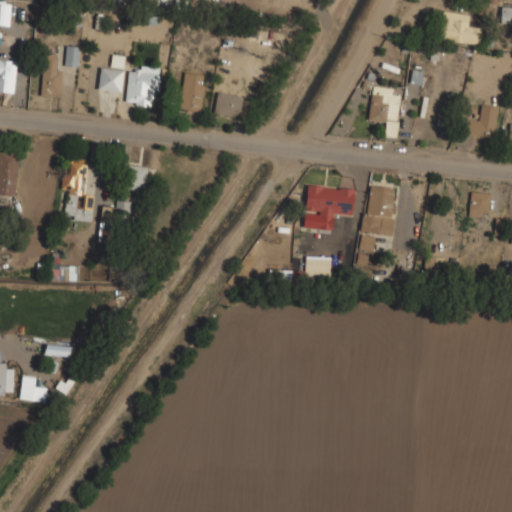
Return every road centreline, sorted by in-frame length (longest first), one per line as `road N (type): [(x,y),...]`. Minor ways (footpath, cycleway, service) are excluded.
road 1 (residential): [(265,142),(3,511)]
road 2 (residential): [(265,142),(0,115)]
road 3 (residential): [(511,168),(265,142)]
road 4 (residential): [(343,0),(265,142)]
